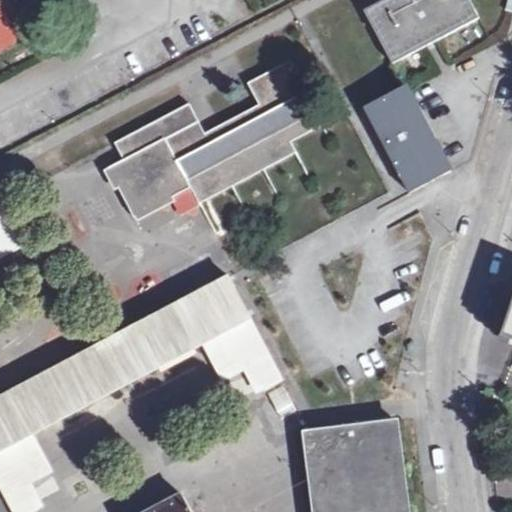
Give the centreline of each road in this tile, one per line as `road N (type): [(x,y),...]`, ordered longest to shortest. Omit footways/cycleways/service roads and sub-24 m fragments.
road 1 (residential): [(464,511),(449,359),(511,142)]
road 2 (unknown): [(502,174),(305,265),(291,293),(298,326),(313,344),(344,348)]
road 3 (residential): [(0,102),(124,42)]
